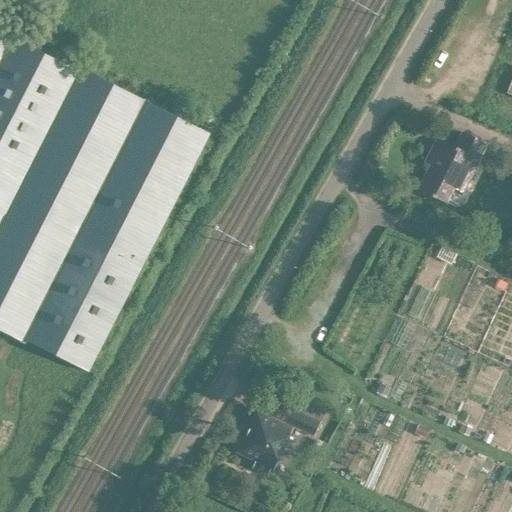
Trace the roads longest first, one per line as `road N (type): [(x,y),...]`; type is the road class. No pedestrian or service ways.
road 1 (unclassified): [(147,511),(388,81)]
road 2 (residential): [(511,144),(388,81)]
